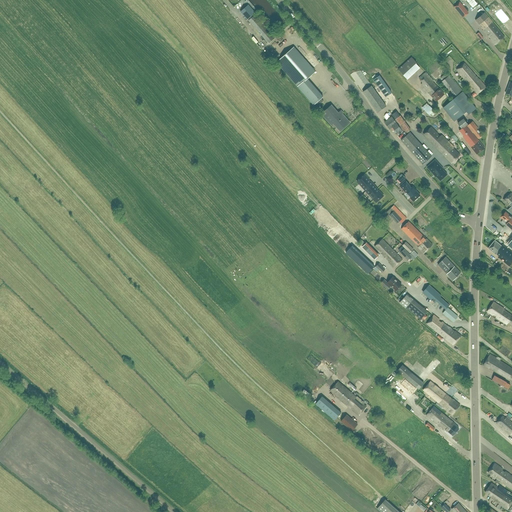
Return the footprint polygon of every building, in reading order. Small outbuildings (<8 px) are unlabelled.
[(459,2),(454,6),(463,17),(469,13),(459,2)] [(247,19),(255,13),(248,5),(241,12),(247,19)] [(498,6),(491,9),(498,22),(505,19),(498,6)] [(504,37),(484,13),(480,16),(479,17),(475,21),(477,23),(479,25),(480,24),(482,27),(481,27),(490,38),(490,39),(494,45),(504,37)] [(268,44),(274,38),(254,15),(248,20),(268,44)] [(261,50),(265,48),(257,37),(253,40),(261,50)] [(316,107),(322,102),(319,100),(323,97),(307,79),(315,71),(294,47),(276,62),(314,105),(316,107)] [(421,67),(411,57),(398,69),(407,79),(421,67)] [(446,70),(451,66),(444,58),(439,62),(446,70)] [(485,87),(465,63),(457,70),(471,86),(472,86),(474,88),(473,89),(477,94),(485,87)] [(436,101),(444,94),(439,89),(435,84),(435,83),(426,72),(419,78),(422,82),(421,85),(436,101)] [(386,97),(391,92),(379,75),(373,80),(386,97)] [(454,82),(449,76),(442,82),(447,89),(449,87),(457,98),(454,100),(453,99),(443,108),(454,121),(467,111),(469,114),(476,108),(455,82),(454,82)] [(377,112),(386,106),(371,86),(363,92),(377,112)] [(432,117),(436,113),(427,103),(422,108),(429,115),(430,115),(432,117)] [(340,115),(331,105),(321,114),(331,125),(333,123),(340,131),(349,122),(342,113),(340,115)] [(402,132),(394,120),(392,117),(384,122),(390,129),(393,127),(398,135),(402,132)] [(478,140),(466,125),(468,124),(463,119),(457,123),(462,128),(459,130),(464,137),(463,137),(476,154),(485,149),(478,140)] [(478,139),(483,135),(477,129),(478,128),(472,121),(467,125),(478,139)] [(435,147),(444,138),(441,135),(439,137),(437,135),(437,133),(431,127),(424,134),(426,136),(426,137),(435,147)] [(431,156),(410,132),(401,140),(422,164),(431,156)] [(444,138),(435,147),(442,154),(442,153),(445,156),(444,156),(452,163),(460,155),(453,149),(454,147),(444,138)] [(443,169),(435,160),(427,167),(434,174),(436,176),(440,181),(447,174),(442,169),(443,169)] [(396,175),(403,171),(400,165),(393,169),(396,175)] [(357,181),(366,191),(373,185),(364,174),(357,181)] [(401,183),(405,178),(402,175),(397,179),(398,179),(396,180),(399,184),(400,182),(401,183)] [(411,188),(409,186),(410,186),(405,181),(400,186),(404,191),(405,190),(407,192),(406,192),(411,197),(410,198),(413,202),(420,195),(415,190),(415,189),(413,186),(411,188)] [(383,196),(373,185),(366,191),(376,202),(383,196)] [(384,218),(389,224),(393,220),(396,224),(399,221),(401,224),(407,218),(394,205),(386,213),(388,215),(384,218)] [(505,212),(500,217),(503,220),(502,221),(507,225),(511,229),(511,217),(505,212)] [(426,239),(409,221),(401,229),(416,244),(417,244),(419,246),(418,247),(424,253),(432,245),(426,239)] [(394,267),(402,259),(382,239),(375,247),(394,267)] [(495,240),(488,248),(496,255),(497,253),(500,256),(506,248),(503,245),(501,246),(495,240)] [(410,253),(413,249),(406,242),(402,246),(410,253)] [(378,256),(366,244),(363,247),(375,260),(378,256)] [(500,256),(499,257),(509,266),(511,262),(511,252),(506,248),(500,256)] [(414,259),(415,258),(411,253),(409,254),(404,249),(400,253),(408,261),(412,257),(414,259)] [(453,281),(460,273),(446,257),(438,265),(453,281)] [(382,273),(385,269),(379,263),(373,269),(376,272),(378,270),(382,273)] [(401,285),(392,277),(387,282),(384,279),(380,283),(387,290),(391,286),(396,290),(401,285)] [(441,295),(429,285),(423,292),(435,302),(436,301),(440,297),(441,295)] [(436,301),(446,309),(449,305),(440,297),(436,301)] [(507,323),(511,315),(503,309),(504,308),(503,308),(504,307),(498,303),(497,304),(494,302),(487,312),(492,315),(493,315),(496,316),(495,318),(506,325),(507,323)] [(420,320),(427,311),(418,303),(411,312),(420,320)] [(454,313),(448,308),(443,313),(453,322),(456,318),(452,315),(454,313)] [(437,332),(444,323),(442,322),(441,323),(438,321),(439,319),(434,316),(433,317),(427,324),(437,332)] [(444,323),(437,332),(444,338),(453,345),(460,335),(455,331),(455,332),(452,330),(452,329),(450,327),(448,326),(444,323)] [(511,368),(507,365),(500,361),(500,360),(490,354),(483,365),(489,368),(511,381),(511,379),(511,368)] [(315,367),(319,364),(310,356),(307,360),(315,367)] [(402,365),(397,371),(401,375),(406,368),(402,365)] [(508,389),(511,385),(494,376),(492,380),(508,389)] [(413,384),(419,389),(424,383),(418,378),(413,384)] [(411,395),(415,389),(403,379),(399,385),(411,395)] [(356,397),(338,382),(331,391),(336,395),(335,395),(350,408),(351,408),(353,409),(352,410),(358,415),(366,406),(363,404),(365,403),(357,396),(356,397)] [(430,382),(423,390),(444,407),(443,407),(452,414),(460,405),(453,400),(430,382)] [(349,383),(347,385),(353,391),(356,389),(349,383)] [(303,390),(300,394),(306,398),(309,394),(303,390)] [(322,397),(315,405),(334,422),(341,414),(322,397)] [(434,406),(426,415),(430,418),(432,418),(434,420),(434,421),(439,426),(440,425),(443,427),(442,429),(444,430),(445,429),(453,436),(459,429),(458,428),(458,427),(446,417),(434,406)] [(358,425),(347,415),(341,422),(352,432),(358,425)] [(505,418),(502,416),(496,423),(510,435),(511,432),(511,423),(506,418),(505,418)] [(504,472),(502,470),(503,469),(495,464),(488,473),(511,489),(511,476),(505,471),(504,472)] [(491,483),(485,493),(493,498),(493,500),(499,503),(508,510),(511,504),(511,498),(505,494),(507,491),(502,488),(501,490),(497,488),(497,487),(491,483)] [(445,511),(447,511),(451,509),(445,503),(441,507),(445,511)] [(453,511),(466,511),(458,503),(452,509),(453,511)]
